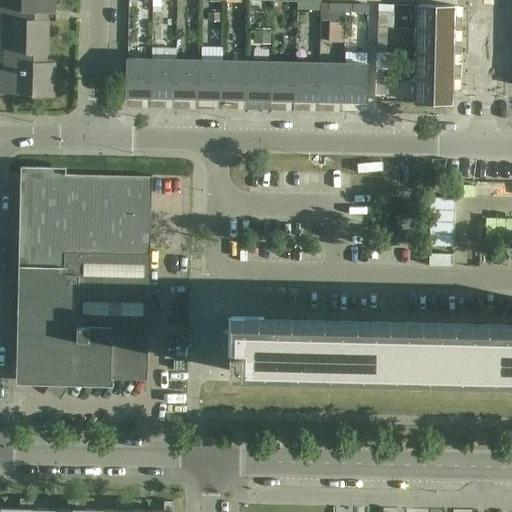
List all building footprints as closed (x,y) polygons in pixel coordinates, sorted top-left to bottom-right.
[(0,92),(15,93),(25,93),(25,92),(32,92),(32,95),(54,96),(55,61),(47,61),(47,53),(48,53),(49,19),(51,19),(51,11),(56,12),(56,0),(0,0),(0,47),(3,48),(3,63),(0,62),(0,92)] [(329,12),(344,12),(344,4),(330,3),(329,12)] [(369,5),(344,4),(344,12),(368,13),(369,5)] [(417,5),(416,29),(454,30),(454,6),(417,5)] [(416,29),(416,54),(453,55),(454,30),(416,29)] [(376,76),(385,76),(385,70),(392,70),(393,53),(377,52),(376,76)] [(416,54),(415,78),(453,79),(453,55),(416,54)] [(126,96),(150,96),(151,59),(127,58),(126,96)] [(150,96),(174,97),(174,59),(151,59),(150,96)] [(174,97),(198,97),(199,60),(174,59),(174,97)] [(198,97),(222,98),(223,60),(199,60),(198,97)] [(222,98),(246,98),(247,61),(223,60),(222,98)] [(246,98),(270,99),(270,61),(247,61),(246,98)] [(270,99),(294,100),(294,62),(270,61),(270,99)] [(294,100),(318,100),(318,62),(294,62),(294,100)] [(318,100),(342,101),(342,63),(318,62),(318,100)] [(342,63),(342,101),(367,101),(368,64),(342,63)] [(389,77),(376,77),(376,93),(388,94),(389,77)] [(453,79),(415,78),(414,102),(452,103),(453,79)] [(152,176),(66,174),(65,174),(28,173),(23,377),(49,377),(49,382),(50,384),(52,389),(64,390),(70,378),(147,380),(152,176)] [(398,214),(397,238),(416,239),(416,214),(398,214)] [(246,370),(438,374),(439,324),(263,320),(263,324),(232,324),(232,318),(231,318),(230,371),(231,371),(231,370),(246,370)] [(511,376),(511,325),(439,324),(438,374),(511,376)] [(20,508),(4,508),(3,511),(27,511),(28,498),(20,498),(20,508)] [(36,498),(28,498),(27,511),(51,511),(52,509),(36,508),(36,498)] [(68,509),(52,509),(51,511),(75,511),(76,499),(68,499),(68,509)] [(84,499),(76,499),(75,511),(99,511),(100,510),(84,509),(84,499)] [(116,510),(100,510),(99,511),(123,511),(124,500),(116,500),(116,510)] [(132,500),(124,500),(123,511),(147,511),(148,510),(132,510),(132,500)] [(164,511),(148,510),(147,511),(172,511),(173,501),(164,501),(164,511)]
